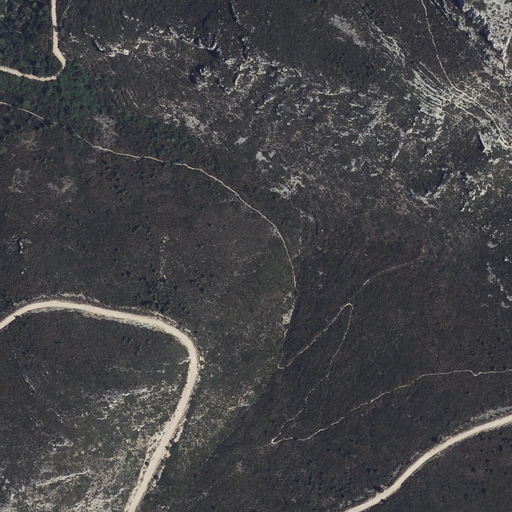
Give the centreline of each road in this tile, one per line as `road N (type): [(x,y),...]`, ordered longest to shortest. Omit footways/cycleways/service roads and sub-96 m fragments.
road 1 (track): [(0,327),(21,311),(62,302),(187,338),(197,362),(189,394),(131,511)]
road 2 (track): [(351,511),(438,450),(511,417)]
road 3 (track): [(55,0),(64,63),(58,78),(0,71)]
